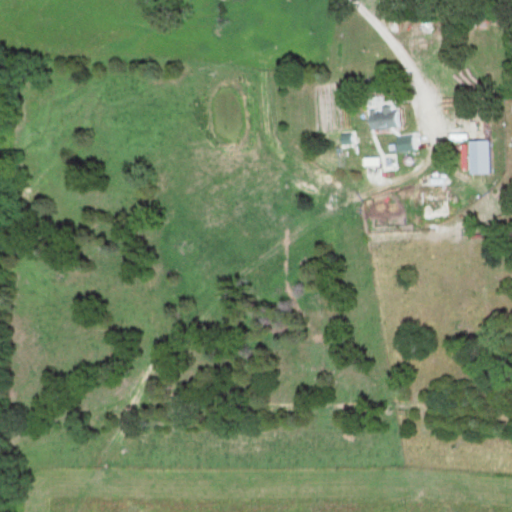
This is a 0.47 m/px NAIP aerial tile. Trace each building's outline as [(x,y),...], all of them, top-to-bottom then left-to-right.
[(424,35),(434,32),(432,23),(422,25),(424,35)] [(374,131),(401,130),(400,105),(373,106),(374,131)] [(400,138),(400,152),(414,153),(414,139),(400,138)] [(474,176),(494,176),(494,142),(474,142),(474,176)] [(422,186),(422,221),(450,221),(450,186),(422,186)]
